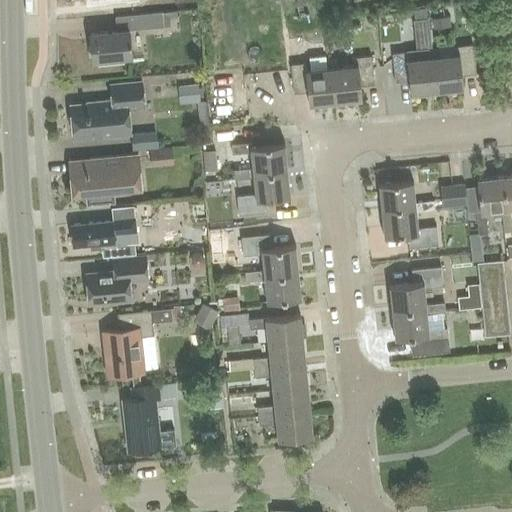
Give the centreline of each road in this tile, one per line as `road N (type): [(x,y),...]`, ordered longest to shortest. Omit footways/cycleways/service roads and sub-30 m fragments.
road 1 (secondary): [(48,504),(16,182),(9,0)]
road 2 (residential): [(350,389),(332,154),(511,128)]
road 3 (unclassified): [(48,504),(358,472)]
road 4 (residential): [(511,372),(350,389)]
